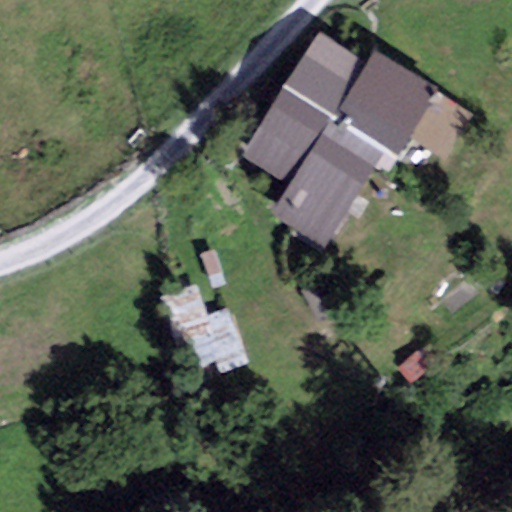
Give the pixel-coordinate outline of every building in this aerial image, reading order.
[(377,150),(374,155),(385,162),(409,126),(446,152),(468,117),(378,63),(368,78),(317,46),(300,74),(309,80),(298,97),(377,150)] [(377,150),(298,97),(260,157),(302,184),(285,212),(319,234),(365,162),(368,164),(371,160),(374,155),(377,150)] [(204,287),(170,294),(179,343),(213,336),(204,287)] [(331,310),(318,287),(306,293),(319,316),(331,310)] [(420,351),(404,365),(414,377),(431,363),(420,351)]
